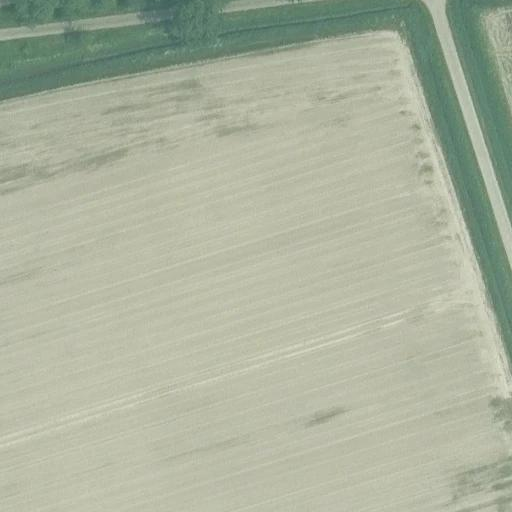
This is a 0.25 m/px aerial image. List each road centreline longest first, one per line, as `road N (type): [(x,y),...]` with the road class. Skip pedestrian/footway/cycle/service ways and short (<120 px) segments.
road 1 (unclassified): [(0,36),(283,0)]
road 2 (unclassified): [(511,252),(433,0)]
